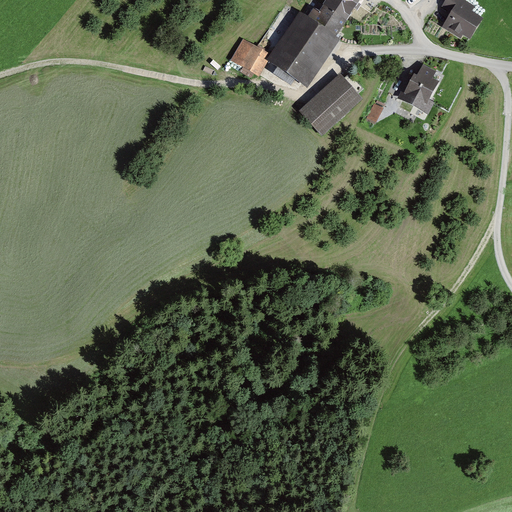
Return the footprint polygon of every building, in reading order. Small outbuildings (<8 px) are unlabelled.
[(268,57),(265,61),(267,62),(305,89),(337,43),(332,39),(359,0),(324,0),(315,14),(310,10),(305,18),(298,14),(268,57)] [(474,6),(463,0),(446,0),(441,9),(449,13),(441,26),(467,41),(479,19),(470,14),(474,6)] [(268,57),(243,42),(231,62),(258,78),(267,62),(265,61),(268,57)] [(415,78),(411,76),(398,99),(428,116),(434,104),(427,100),(436,84),(431,81),(435,73),(422,66),(415,78)] [(340,77),(299,114),(322,139),(363,102),(340,77)] [(382,111),(375,106),(367,118),(374,123),(382,111)]
